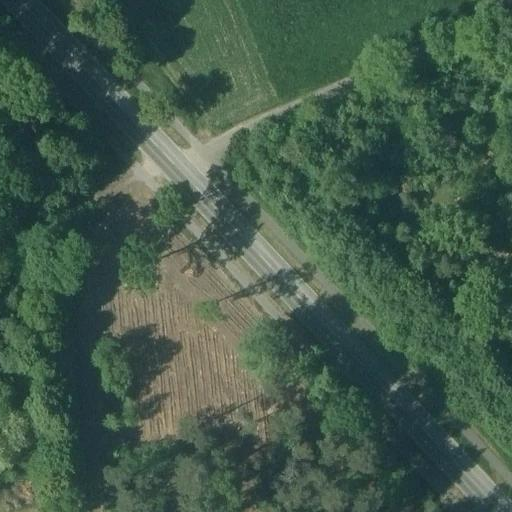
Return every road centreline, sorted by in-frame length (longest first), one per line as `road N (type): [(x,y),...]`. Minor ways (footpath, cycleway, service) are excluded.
road 1 (secondary): [(497,511),(12,0)]
road 2 (track): [(511,9),(212,136)]
road 3 (track): [(212,136),(109,0)]
